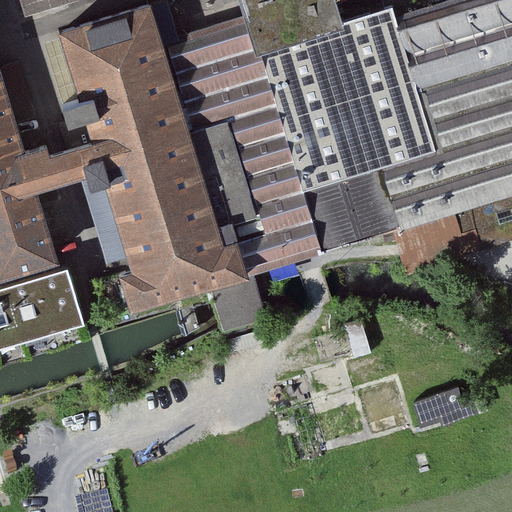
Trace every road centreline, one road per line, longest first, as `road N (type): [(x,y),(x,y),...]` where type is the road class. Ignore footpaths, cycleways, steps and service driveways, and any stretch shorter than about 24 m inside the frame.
road 1 (track): [(430,387),(355,364),(299,365),(256,373),(158,418)]
road 2 (unknown): [(511,265),(333,323),(321,317),(303,265)]
road 3 (unknown): [(23,0),(70,164)]
